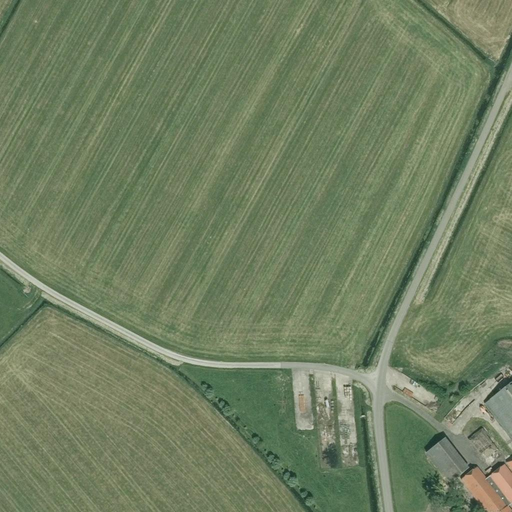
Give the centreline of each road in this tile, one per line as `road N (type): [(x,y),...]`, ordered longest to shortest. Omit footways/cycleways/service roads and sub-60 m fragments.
road 1 (unclassified): [(376,380),(340,369),(174,356),(51,293),(0,255)]
road 2 (unclassified): [(376,380),(511,71)]
road 3 (unclassified): [(388,511),(376,380)]
